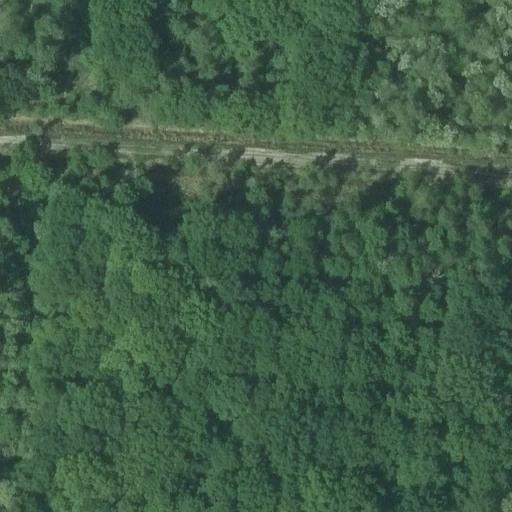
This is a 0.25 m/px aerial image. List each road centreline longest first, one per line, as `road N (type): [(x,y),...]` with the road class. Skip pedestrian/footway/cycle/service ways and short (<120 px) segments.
road 1 (track): [(511,179),(133,150)]
road 2 (track): [(133,150),(115,511)]
road 3 (track): [(133,150),(0,142)]
